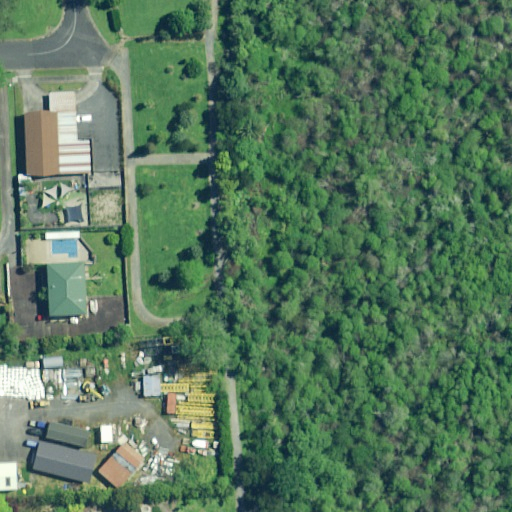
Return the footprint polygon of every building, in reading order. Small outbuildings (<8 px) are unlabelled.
[(48,112),(21,113),(23,179),(29,179),(29,183),(57,182),(57,174),(92,173),(91,137),(74,138),(73,92),(48,92),(48,112)] [(67,206),(67,216),(81,216),(81,206),(67,206)] [(44,231),(45,240),(80,238),(79,230),(44,231)] [(86,315),(84,262),(47,264),(50,321),(67,321),(67,316),(86,315)] [(40,442),(33,469),(88,483),(95,456),(83,453),(88,432),(50,423),(46,437),(77,445),(76,451),(40,442)] [(112,426),(101,426),(101,442),(112,442),(112,426)] [(144,460),(124,442),(98,472),(118,489),(144,460)]
